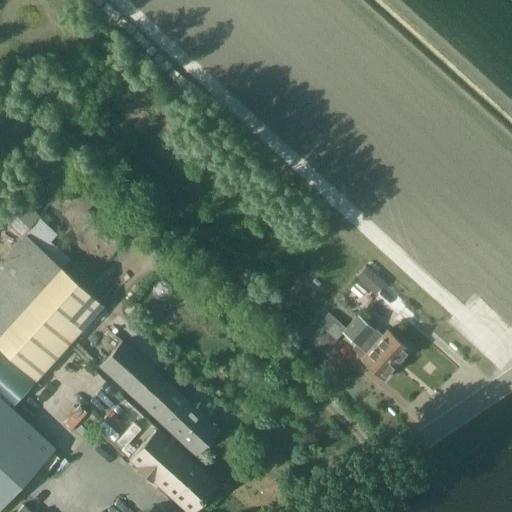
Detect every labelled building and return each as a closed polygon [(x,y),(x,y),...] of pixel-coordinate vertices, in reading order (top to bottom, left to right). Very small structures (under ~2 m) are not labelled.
[(23,232),(26,234),(0,261),(0,347),(35,380),(103,304),(37,244),(51,229),(38,216),(23,232)] [(357,280),(376,298),(387,286),(368,268),(357,280)] [(341,331),(345,327),(328,312),(318,324),(327,331),(336,339),(342,332),(341,331)] [(411,351),(389,331),(384,337),(360,316),(353,324),(397,366),(411,351)] [(384,380),(397,366),(353,324),(345,333),(368,354),(362,360),(384,380)] [(327,349),(336,339),(327,331),(318,341),(327,349)] [(131,460),(186,511),(192,511),(217,486),(176,447),(182,441),(196,454),(219,429),(124,342),(102,367),(176,436),(170,442),(158,431),(131,460)] [(0,510),(17,492),(56,450),(0,397),(0,510)] [(13,511),(30,511),(33,508),(23,500),(13,511)]
